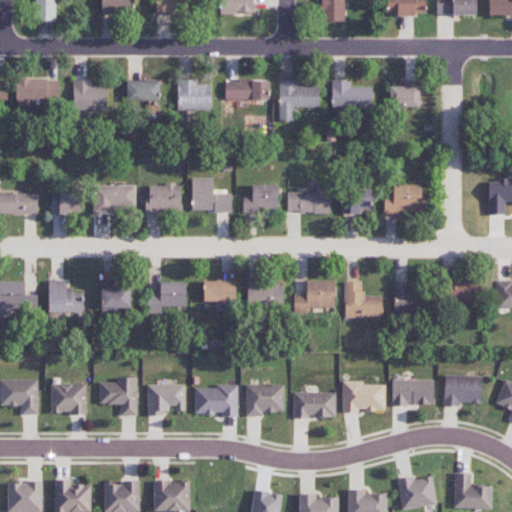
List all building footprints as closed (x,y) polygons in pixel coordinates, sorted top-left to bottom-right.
[(34,0),(35,21),(56,21),(55,0),(34,0)] [(133,12),(132,0),(101,0),(101,13),(133,12)] [(155,0),(155,12),(185,13),(185,0),(155,0)] [(253,13),(253,0),(218,0),(219,14),(253,13)] [(321,0),(322,22),(344,22),(343,0),(321,0)] [(425,15),(425,0),(386,0),(386,14),(425,15)] [(436,0),(436,14),(476,14),(475,0),(436,0)] [(511,0),(487,0),(488,15),(511,14),(511,0)] [(59,79),(15,79),(16,99),(59,99),(59,79)] [(106,110),(106,85),(92,85),(92,80),(73,80),(73,110),(106,110)] [(126,81),(126,101),(160,101),(160,80),(126,81)] [(211,84),(197,84),(197,80),(178,80),(177,110),(211,110),(211,84)] [(269,99),(269,80),(225,80),(225,100),(269,99)] [(319,107),(318,86),(297,87),(297,80),(278,80),(279,121),(293,121),(293,108),(319,107)] [(372,87),(350,86),(350,80),(332,80),(331,107),(371,108),(372,87)] [(419,86),(390,86),(390,106),(419,107),(419,86)] [(213,177),(191,178),(191,212),(231,211),(231,193),(213,194),(213,177)] [(511,180),(496,180),(496,182),(488,181),(488,214),(504,214),(504,204),(511,203),(511,180)] [(146,185),(146,214),(181,213),(181,184),(146,185)] [(278,185),(252,184),(251,194),(243,194),(242,212),(257,213),(257,209),(277,210),(278,185)] [(287,191),(287,212),(329,213),(330,184),(315,184),(315,192),(287,191)] [(421,184),(392,184),(392,195),(384,195),(384,212),(421,213),(421,184)] [(93,214),(113,213),(113,205),(135,205),(135,185),(93,186),(93,214)] [(343,213),(371,212),(371,188),(342,188),(343,213)] [(51,213),(80,214),(80,192),(51,191),(51,213)] [(0,193),(0,214),(37,213),(37,193),(0,193)] [(482,280),(448,279),(447,302),(482,303),(482,280)] [(37,294),(24,294),(25,281),(0,280),(0,315),(7,316),(8,309),(37,310),(37,294)] [(66,280),(48,281),(49,313),(83,312),(82,293),(72,293),(72,287),(66,287),(66,280)] [(204,302),(235,301),(235,280),(203,281),(204,302)] [(293,313),(308,313),(308,308),(334,308),(334,281),(306,280),(306,294),(294,294),(293,313)] [(511,281),(496,282),(496,309),(511,308),(511,281)] [(130,308),(130,287),(117,287),(117,282),(100,282),(100,315),(117,315),(117,308),(130,308)] [(186,282),(160,282),(160,295),(147,295),(146,314),(162,314),(162,306),(185,307),(186,282)] [(284,283),(247,282),(246,308),(283,309),(284,283)] [(382,296),(362,295),(362,282),(344,282),(344,317),(382,317),(382,296)] [(393,284),(394,313),(429,312),(428,283),(393,284)] [(481,403),(481,376),(444,375),(443,406),(459,406),(459,403),(481,403)] [(99,382),(99,404),(120,404),(120,416),(138,415),(137,377),(116,378),(116,382),(99,382)] [(0,379),(0,405),(21,406),(21,414),(37,415),(38,380),(0,379)] [(391,404),(433,405),(434,380),(392,379),(391,404)] [(511,415),(511,419),(511,418),(511,382),(503,380),(496,404),(511,409),(511,415)] [(385,410),(385,384),(363,385),(363,381),(342,381),(342,412),(358,412),(358,411),(385,410)] [(86,413),(86,383),(50,384),(50,414),(86,413)] [(185,411),(185,384),(147,385),(147,414),(172,414),(172,411),(185,411)] [(245,416),(262,416),(262,412),(284,412),(284,385),(246,384),(245,416)] [(237,415),(238,386),(194,386),(194,414),(237,415)] [(336,392),(293,392),(293,417),(335,418),(336,392)] [(454,508),(492,509),(492,486),(470,486),(470,473),(454,473),(454,508)] [(397,480),(402,510),(436,504),(432,475),(397,480)] [(91,511),(91,485),(71,485),(71,479),(53,480),(54,511),(75,511),(91,511)] [(103,511),(139,511),(139,480),(123,480),(123,484),(104,484),(103,511)] [(7,511),(42,511),(42,482),(7,481),(7,511)] [(153,510),(189,511),(190,482),(154,481),(153,510)] [(386,511),(387,493),(364,493),(364,490),(347,489),(346,511),(386,511)] [(279,511),(281,494),(253,491),(250,511),(279,511)] [(337,511),(337,497),(315,498),(315,493),(298,494),(298,511),(337,511)]
